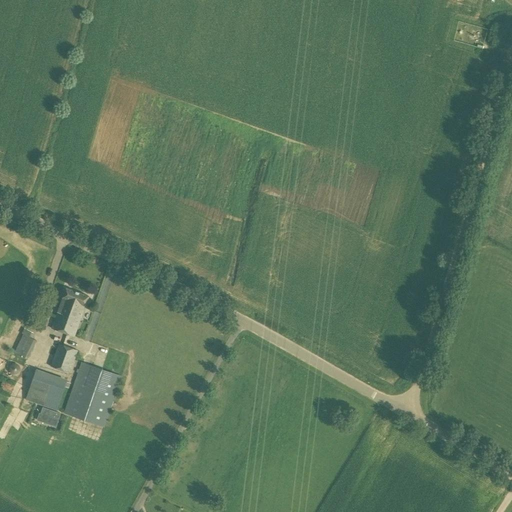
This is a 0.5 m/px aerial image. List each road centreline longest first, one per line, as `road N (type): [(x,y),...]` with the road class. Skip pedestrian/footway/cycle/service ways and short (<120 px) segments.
road 1 (unclassified): [(409,416),(243,321),(0,203)]
road 2 (unclassified): [(409,416),(511,58)]
